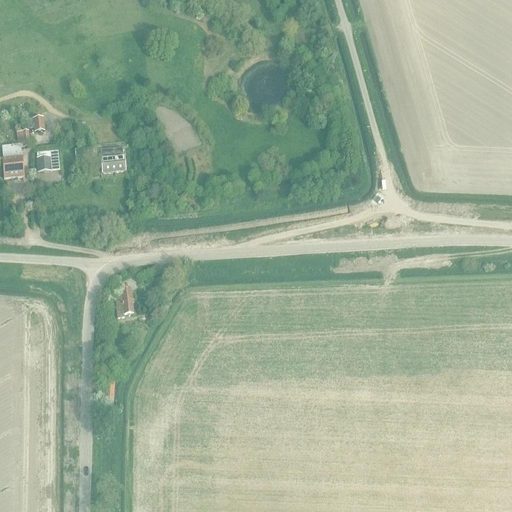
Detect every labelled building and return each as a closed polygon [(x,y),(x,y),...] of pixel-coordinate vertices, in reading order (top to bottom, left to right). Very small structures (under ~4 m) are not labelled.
[(43,119),(32,120),(34,134),(45,133),(43,119)] [(174,135),(196,127),(193,119),(171,127),(174,135)] [(28,132),(16,134),(18,145),(22,145),(23,149),(30,148),(28,132)] [(20,146),(1,148),(3,160),(1,160),(4,181),(24,178),(21,153),(20,146)] [(100,152),(102,176),(125,174),(123,150),(100,152)] [(37,161),(38,175),(51,173),(50,159),(37,161)] [(118,319),(124,319),(124,315),(133,314),(131,290),(115,292),(117,316),(118,316),(118,319)] [(111,401),(112,401),(112,392),(105,392),(104,400),(105,400),(105,403),(111,403),(111,401)]
